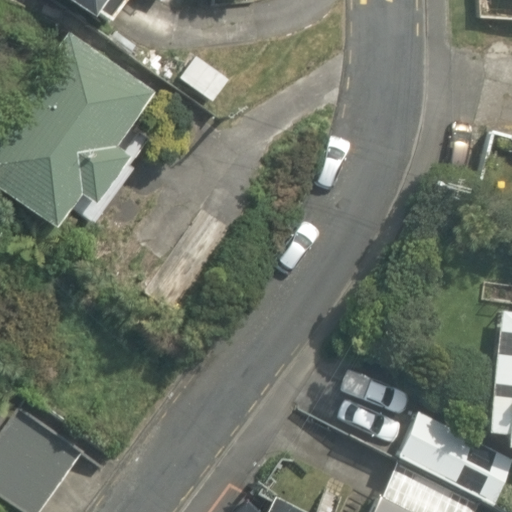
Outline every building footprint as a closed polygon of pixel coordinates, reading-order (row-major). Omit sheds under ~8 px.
[(50,0),(72,14),(81,0),(50,0)] [(80,219),(119,156),(97,142),(127,93),(37,37),(0,96),(0,203),(42,230),(58,205),(80,219)] [(480,438),(479,452),(511,454),(511,278),(511,279),(508,311),(477,309),(465,437),(480,438)] [(41,511),(81,451),(10,406),(0,421),(0,496),(24,511),(41,511)] [(497,464),(404,408),(376,455),(469,510),(497,464)] [(403,511),(338,481),(323,511),(403,511)]
